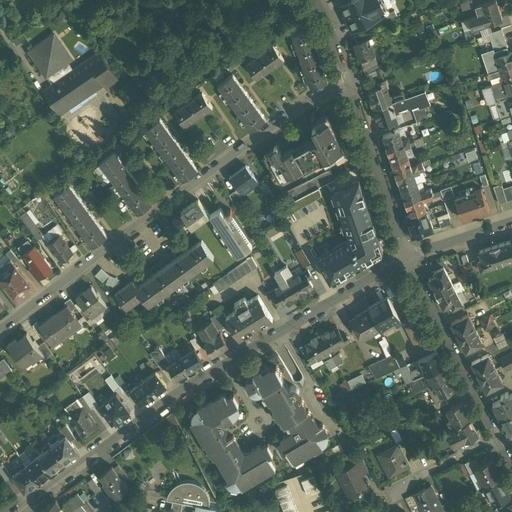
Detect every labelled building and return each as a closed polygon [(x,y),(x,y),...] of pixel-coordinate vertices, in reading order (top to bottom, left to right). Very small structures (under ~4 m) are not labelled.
[(349,0),(341,4),(346,14),(345,15),(347,19),(346,19),(352,30),(374,19),(374,20),(381,17),(390,13),(383,0),(349,0)] [(471,0),(468,0),(461,2),(463,10),(474,6),(471,0)] [(496,0),(492,0),(475,6),(478,15),(468,18),(472,29),(489,24),(502,20),(496,0)] [(390,13),(381,17),(384,22),(397,16),(394,10),(390,13)] [(489,24),(472,29),(475,38),(488,33),(492,32),(489,24)] [(309,29),(292,34),(311,87),(328,81),(309,29)] [(492,32),(488,33),(494,52),(508,47),(501,29),(492,32)] [(352,30),(341,35),(343,41),(355,36),(352,30)] [(67,52),(54,33),(52,35),(65,54),(67,52)] [(52,35),(28,51),(46,77),(51,74),(68,62),(72,59),(67,52),(65,54),(52,35)] [(372,38),(355,43),(360,61),(361,60),(365,59),(365,60),(374,57),(370,46),(369,40),(372,38)] [(273,45),(247,64),(257,78),(284,59),(273,45)] [(99,51),(90,58),(95,65),(92,66),(103,82),(102,83),(106,88),(119,79),(99,51)] [(511,51),(496,57),(499,66),(500,69),(511,65),(511,51)] [(374,57),(365,60),(365,59),(361,60),(363,70),(364,70),(377,63),(375,57),(374,57)] [(51,84),(47,87),(52,93),(47,97),(58,113),(102,83),(103,82),(92,66),(95,65),(90,58),(73,69),(56,81),(51,84)] [(68,62),(51,74),(55,80),(55,81),(56,81),(73,69),(68,62)] [(377,63),(364,70),(366,75),(377,70),(379,69),(377,63)] [(511,65),(500,69),(502,74),(504,81),(504,82),(511,79),(511,65)] [(500,69),(487,74),(488,78),(502,74),(500,69)] [(377,70),(366,75),(369,80),(379,75),(377,70)] [(51,74),(46,77),(51,84),(56,81),(55,81),(55,80),(51,74)] [(266,119),(233,75),(218,85),(251,130),(266,119)] [(384,81),(377,83),(379,87),(369,90),(372,98),(370,99),(374,109),(391,102),(390,97),(384,81)] [(504,81),(491,86),(492,91),(491,91),(492,92),(495,101),(510,97),(509,93),(508,94),(504,82),(504,81)] [(47,87),(43,90),(47,97),(52,93),(47,87)] [(405,97),(391,102),(398,123),(405,120),(401,109),(408,107),(408,109),(418,105),(419,107),(423,106),(430,104),(425,90),(411,95),(405,97)] [(403,91),(396,94),(397,95),(390,97),(391,102),(405,97),(404,95),(403,91)] [(202,93),(175,111),(185,126),(212,107),(202,93)] [(510,97),(495,101),(501,119),(511,114),(511,108),(509,100),(511,100),(510,97)] [(391,102),(374,109),(377,118),(379,118),(382,126),(391,123),(393,127),(399,124),(398,123),(391,102)] [(419,107),(413,109),(417,123),(428,119),(423,106),(419,107)] [(511,114),(501,119),(502,123),(511,120),(511,114)] [(326,115),(316,121),(318,124),(317,125),(316,124),(313,126),(319,137),(294,151),(292,148),(282,153),(277,144),(274,145),(275,147),(273,148),(273,147),(265,151),(267,154),(264,156),(278,180),(292,172),(294,175),(334,153),(336,156),(346,150),(326,115)] [(197,169),(160,118),(145,129),(183,180),(197,169)] [(399,130),(383,135),(388,149),(409,141),(408,137),(402,139),(399,130)] [(511,130),(508,131),(511,138),(500,142),(502,148),(510,146),(509,146),(511,144),(511,130)] [(421,137),(414,139),(415,143),(416,147),(424,144),(421,137)] [(409,141),(388,149),(392,162),(408,156),(405,147),(411,145),(409,141)] [(114,151),(100,162),(137,213),(152,203),(114,151)] [(408,156),(392,162),(397,175),(418,168),(417,163),(411,165),(408,156)] [(479,161),(473,163),(476,173),(482,171),(479,161)] [(246,165),(230,177),(243,196),(260,184),(246,165)] [(418,168),(397,175),(401,188),(417,183),(414,173),(420,171),(418,168)] [(330,170),(282,195),(287,205),(319,188),(331,181),(335,180),(330,170)] [(485,174),(480,176),(483,186),(488,184),(485,174)] [(350,238),(317,257),(331,281),(383,250),(359,181),(334,189),(350,238)] [(417,183),(401,188),(406,202),(427,194),(426,190),(420,191),(417,183)] [(107,236),(69,184),(55,195),(92,246),(107,236)] [(502,184),(493,187),(499,204),(507,201),(503,188),(502,184)] [(511,185),(503,188),(507,201),(511,199),(511,185)] [(451,186),(440,190),(442,193),(444,199),(454,196),(451,186)] [(287,205),(279,209),(284,216),(321,196),(319,188),(287,205)] [(481,188),(454,196),(462,219),(475,215),(476,216),(481,214),(481,213),(488,210),(481,188)] [(235,191),(229,195),(235,206),(242,201),(235,191)] [(427,194),(406,202),(410,215),(426,209),(429,208),(426,199),(429,198),(427,194)] [(199,200),(181,212),(192,228),(193,227),(210,215),(199,200)] [(231,210),(224,214),(221,208),(210,215),(238,256),(248,249),(252,247),(248,240),(250,239),(231,210)] [(410,215),(406,216),(412,236),(433,229),(426,209),(410,215)] [(447,213),(437,217),(440,227),(451,223),(447,213)] [(238,256),(210,215),(193,227),(213,256),(225,274),(246,260),(252,255),(248,249),(238,256)] [(35,224),(29,228),(37,238),(42,234),(35,224)] [(60,234),(48,243),(61,261),(73,252),(60,234)] [(184,253),(169,264),(181,280),(213,256),(201,240),(189,249),(184,253)] [(28,241),(22,245),(26,251),(32,247),(28,241)] [(510,241),(495,246),(500,264),(511,259),(511,245),(511,246),(511,242),(510,241)] [(26,251),(24,253),(33,266),(34,265),(42,275),(51,268),(34,245),(32,247),(26,251)] [(495,246),(479,251),(481,256),(477,257),(481,270),(500,264),(495,246)] [(10,250),(6,254),(14,262),(18,258),(10,250)] [(257,267),(251,257),(246,260),(252,270),(257,267)] [(10,259),(0,267),(0,276),(15,265),(10,259)] [(246,261),(218,280),(223,289),(224,289),(252,270),(246,261)] [(155,275),(150,278),(138,287),(144,296),(143,296),(149,304),(181,280),(169,264),(155,275)] [(15,265),(0,276),(0,277),(14,295),(19,292),(25,288),(24,287),(29,284),(15,265)] [(33,266),(28,269),(37,279),(42,275),(34,265),(33,266)] [(103,266),(96,274),(104,282),(105,280),(113,287),(119,280),(103,266)] [(287,266),(281,269),(288,281),(292,279),(289,273),(290,272),(290,271),(287,266)] [(443,266),(432,272),(434,276),(429,279),(436,293),(453,285),(443,266)] [(281,269),(275,272),(278,279),(279,278),(283,284),(288,281),(281,269)] [(292,279),(288,281),(297,297),(306,292),(305,291),(313,286),(308,278),(311,276),(308,270),(292,279)] [(467,271),(458,276),(460,281),(470,276),(467,271)] [(470,276),(460,281),(463,286),(472,281),(470,276)] [(223,289),(218,280),(213,283),(219,292),(223,289)] [(133,281),(116,294),(127,308),(143,296),(144,296),(138,287),(133,281)] [(283,284),(267,293),(271,299),(274,297),(280,306),(287,301),(288,303),(297,297),(288,281),(283,284)] [(453,285),(436,293),(443,308),(449,305),(451,309),(462,303),(453,285)] [(107,305),(92,286),(85,292),(99,311),(107,305)] [(99,311),(85,292),(77,298),(84,307),(92,317),(99,311)] [(238,310),(226,317),(229,323),(239,340),(273,319),(258,295),(247,301),(245,297),(234,304),(238,310)] [(387,296),(368,307),(369,308),(378,324),(379,325),(383,333),(397,325),(397,324),(401,321),(398,314),(387,296)] [(65,302),(67,305),(67,304),(72,311),(77,307),(70,298),(65,302)] [(67,305),(53,315),(69,336),(77,330),(76,328),(82,325),(72,311),(67,304),(67,305)] [(92,317),(84,307),(80,310),(87,321),(92,317)] [(369,308),(351,319),(362,339),(374,332),(372,328),(378,324),(369,308)] [(222,310),(216,314),(224,326),(229,323),(226,317),(222,310)] [(224,326),(216,314),(210,318),(212,320),(218,330),(224,326)] [(468,314),(451,323),(458,337),(475,329),(468,314)] [(39,324),(39,325),(43,331),(53,345),(59,341),(61,342),(69,336),(53,315),(39,324)] [(490,315),(480,320),(482,325),(492,320),(490,315)] [(431,353),(412,316),(401,321),(420,358),(431,353)] [(118,320),(113,324),(120,333),(124,330),(118,320)] [(212,320),(197,330),(205,342),(220,333),(218,330),(212,320)] [(492,320),(482,325),(485,330),(495,325),(492,320)] [(43,331),(39,325),(39,324),(38,322),(33,325),(39,334),(43,331)] [(330,332),(329,330),(320,335),(329,351),(334,349),(349,340),(346,334),(342,336),(337,327),(330,332)] [(475,329),(458,337),(466,352),(483,343),(475,329)] [(110,340),(103,331),(98,334),(105,343),(110,340)] [(27,332),(17,340),(16,338),(7,344),(25,368),(43,354),(38,346),(27,332)] [(205,342),(204,342),(212,356),(229,346),(220,332),(220,333),(205,342)] [(320,335),(311,341),(312,342),(304,347),(309,355),(305,357),(309,363),(324,354),(329,351),(320,335)] [(195,337),(190,340),(194,347),(196,350),(201,347),(195,337)] [(386,337),(379,340),(386,356),(392,353),(386,337)] [(53,353),(44,341),(38,346),(43,354),(46,359),(53,353)] [(159,347),(150,353),(162,370),(168,366),(167,364),(169,363),(159,347)] [(194,347),(181,355),(190,370),(203,362),(199,355),(201,353),(199,351),(197,352),(196,350),(194,347)] [(337,355),(334,349),(329,351),(336,364),(342,361),(338,354),(337,355)] [(336,364),(329,351),(324,354),(328,360),(326,361),(330,367),(336,364)] [(420,358),(419,359),(423,366),(424,369),(422,369),(424,374),(427,373),(443,365),(436,351),(431,353),(420,358)] [(511,352),(500,359),(503,365),(511,360),(511,352)] [(393,354),(368,366),(376,379),(399,368),(400,368),(398,363),(393,354)] [(488,354),(471,362),(479,377),(496,368),(488,354)] [(169,363),(167,364),(168,366),(176,378),(190,370),(181,355),(169,363)] [(5,360),(0,363),(0,365),(7,374),(13,370),(5,360)] [(511,360),(503,365),(506,371),(511,367),(511,360)] [(410,372),(407,364),(405,365),(400,368),(399,368),(400,370),(403,376),(410,372)] [(291,385),(290,386),(288,387),(286,384),(285,382),(282,377),(283,376),(276,365),(271,368),(270,366),(262,371),(260,368),(253,373),(255,376),(250,378),(244,381),(248,387),(249,387),(250,388),(251,389),(252,390),(254,391),(256,391),(258,391),(259,390),(261,390),(262,389),(263,389),(264,391),(265,393),(266,392),(270,399),(271,398),(276,406),(274,407),(279,415),(281,414),(286,423),(289,422),(294,430),(281,438),(282,440),(277,444),(282,453),(286,450),(293,461),(303,455),(302,453),(306,450),(308,453),(315,448),(315,450),(318,448),(308,432),(313,429),(311,427),(307,429),(305,425),(305,426),(291,402),(295,400),(293,397),(296,395),(297,394),(297,392),(298,390),(297,390),(297,389),(297,388),(295,385),(294,385),(293,385),(291,385)] [(443,365),(427,373),(430,380),(428,380),(431,385),(434,384),(449,376),(443,365)] [(410,372),(413,379),(424,374),(422,369),(424,369),(423,366),(410,372)] [(496,368),(479,377),(486,392),(503,383),(496,368)] [(156,372),(143,381),(153,395),(166,385),(156,372)] [(410,372),(403,376),(406,383),(413,379),(410,372)] [(362,373),(348,379),(352,388),(366,382),(362,373)] [(115,391),(120,387),(114,379),(111,375),(106,379),(115,391)] [(128,387),(119,375),(114,379),(120,387),(123,391),(128,387)] [(449,376),(434,384),(440,396),(456,389),(449,376)] [(348,380),(339,383),(342,391),(351,389),(348,380)] [(143,381),(130,390),(141,404),(153,395),(143,381)] [(421,382),(412,386),(415,393),(415,392),(424,388),(422,383),(421,382)] [(322,423),(316,427),(315,424),(317,423),(312,415),(308,409),(306,410),(304,405),(305,404),(301,398),(299,399),(296,396),(298,394),(299,392),(299,390),(299,387),(297,386),(295,385),(297,388),(297,389),(297,390),(298,390),(297,392),(297,394),(296,395),(293,397),(295,400),(291,402),(305,426),(305,425),(307,429),(311,427),(313,429),(308,432),(318,448),(323,445),(322,444),(324,442),(325,441),(326,439),(326,437),(327,437),(327,436),(326,434),(328,433),(322,423)] [(424,388),(415,392),(419,400),(430,395),(427,387),(424,388)] [(98,403),(89,391),(82,396),(91,408),(98,404),(97,403),(98,403)] [(262,447),(261,444),(250,451),(250,453),(243,453),(241,449),(233,435),(227,439),(223,432),(225,431),(226,429),(226,427),(226,425),(225,423),(226,420),(229,421),(234,418),(233,416),(235,415),(236,414),(237,413),(238,411),(238,409),(238,407),(238,405),(237,403),(239,402),(234,393),(228,397),(225,392),(217,397),(218,400),(213,403),(212,400),(205,404),(205,403),(197,408),(198,409),(196,411),(195,412),(194,414),(194,416),(193,416),(193,417),(194,419),(192,420),(197,429),(205,443),(207,442),(209,446),(214,455),(216,454),(231,479),(227,480),(230,484),(232,485),(233,486),(235,486),(237,486),(238,486),(240,485),(241,487),(254,480),(254,479),(261,475),(259,472),(264,470),(265,472),(276,466),(269,454),(273,452),(268,443),(262,447)] [(508,392),(500,396),(502,399),(492,404),(500,419),(511,413),(511,393),(509,395),(508,392)] [(98,403),(97,403),(98,404),(113,425),(128,414),(124,408),(127,406),(118,394),(110,399),(108,395),(98,403)] [(91,408),(82,396),(78,399),(86,411),(91,408)] [(445,398),(433,404),(436,409),(447,404),(445,398)] [(78,399),(66,407),(69,412),(69,413),(70,415),(69,416),(74,423),(73,424),(83,437),(97,427),(86,411),(78,399)] [(463,403),(446,411),(454,427),(471,419),(463,403)] [(179,423),(173,412),(166,417),(173,427),(179,423)] [(511,413),(500,419),(508,434),(511,432),(511,413)] [(454,427),(446,431),(454,447),(479,434),(471,419),(454,427)] [(66,424),(59,429),(64,436),(65,435),(70,441),(75,438),(66,424)] [(402,439),(396,428),(390,431),(396,442),(402,439)] [(55,431),(47,437),(50,442),(52,445),(60,439),(58,437),(59,437),(57,434),(56,434),(55,431)] [(60,439),(52,445),(64,461),(78,451),(70,441),(65,435),(64,436),(60,439)] [(47,444),(42,448),(44,451),(39,454),(51,471),(64,461),(52,445),(50,442),(47,444)] [(398,444),(378,454),(382,463),(387,460),(390,466),(388,467),(392,475),(409,467),(407,463),(408,463),(407,461),(406,461),(402,453),(402,452),(398,444)] [(419,445),(408,451),(413,461),(424,455),(426,461),(432,458),(427,448),(421,451),(419,445)] [(32,460),(26,464),(38,481),(51,471),(39,454),(34,458),(32,460)] [(28,456),(23,460),(24,462),(26,464),(32,460),(29,456),(28,456)] [(475,458),(464,463),(470,474),(477,471),(475,468),(479,466),(475,458)] [(368,472),(362,460),(355,464),(361,476),(368,472)] [(479,466),(475,468),(477,471),(484,486),(501,477),(492,460),(479,466)] [(17,468),(18,470),(12,474),(16,479),(13,480),(18,487),(20,485),(25,491),(38,481),(26,464),(24,462),(17,468)] [(11,476),(2,464),(0,465),(0,472),(5,480),(11,476)] [(355,464),(337,473),(350,498),(367,489),(368,488),(369,486),(369,485),(368,484),(368,483),(366,482),(365,482),(364,482),(361,476),(355,464)] [(128,477),(118,465),(113,468),(123,481),(128,477)] [(15,466),(9,470),(12,474),(18,470),(17,468),(15,466)] [(112,467),(100,475),(109,487),(107,488),(113,497),(127,487),(123,481),(113,468),(112,467)] [(501,477),(484,486),(494,505),(510,497),(501,477)] [(100,490),(92,478),(87,482),(95,493),(100,490)] [(302,482),(305,488),(315,484),(312,478),(302,482)] [(169,492),(166,500),(172,501),(170,511),(177,511),(180,511),(182,503),(195,505),(209,507),(209,501),(209,498),(206,491),(199,484),(191,481),(182,482),(175,485),(169,492)] [(305,488),(307,495),(317,491),(315,484),(305,488)] [(275,491),(278,497),(289,492),(286,486),(275,491)] [(431,486),(414,494),(423,511),(442,511),(443,511),(444,511),(441,506),(431,486)] [(278,497),(280,504),(292,499),(289,492),(278,497)] [(77,493),(60,505),(65,511),(70,511),(81,504),(84,501),(77,493)] [(417,506),(412,495),(405,499),(410,509),(417,506)] [(65,511),(60,505),(56,499),(42,509),(41,511),(65,511)] [(280,504),(283,510),(294,505),(292,499),(280,504)] [(89,511),(92,510),(85,500),(84,501),(81,504),(85,510),(85,511),(89,511)] [(219,503),(209,501),(209,507),(223,510),(219,503)] [(451,511),(447,503),(441,506),(444,511),(443,511),(451,511)]
